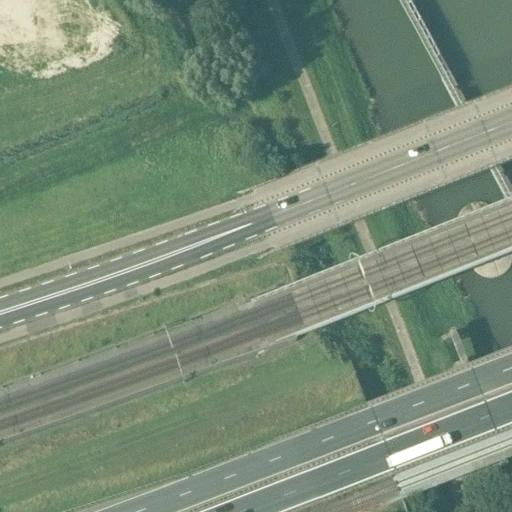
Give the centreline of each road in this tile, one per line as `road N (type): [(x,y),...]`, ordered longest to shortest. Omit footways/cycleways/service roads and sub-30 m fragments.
road 1 (secondary): [(0,315),(511,123)]
road 2 (motorway): [(511,369),(138,511)]
road 3 (track): [(0,485),(307,381)]
road 4 (motorway): [(241,511),(511,407)]
